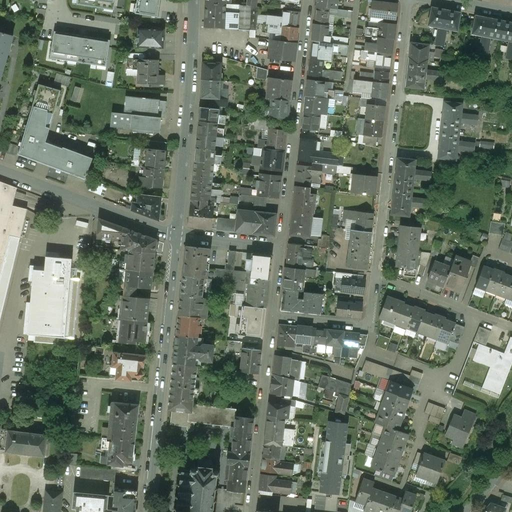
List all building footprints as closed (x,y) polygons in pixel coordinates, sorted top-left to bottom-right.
[(97,0),(77,0),(76,5),(96,8),(97,0)] [(115,0),(97,0),(96,8),(113,11),(115,0)] [(160,0),(136,0),(135,14),(157,18),(160,0)] [(316,0),(316,8),(330,9),(331,5),(351,8),(352,0),(316,0)] [(387,5),(373,3),(371,17),(384,18),(395,20),(396,20),(397,7),(387,7),(387,5)] [(226,6),(206,5),(205,16),(204,29),(217,30),(222,30),(234,30),(248,31),(256,31),(256,7),(226,6)] [(330,9),(316,8),(314,24),(328,26),(330,15),(330,9)] [(460,15),(432,10),(429,26),(447,29),(457,31),(460,15)] [(300,13),(284,11),(283,18),(282,26),(298,28),(300,13)] [(511,24),(476,18),(473,34),(484,37),(490,38),(510,42),(511,42),(511,24)] [(328,26),(314,24),(312,41),(326,43),(327,37),(328,26)] [(383,24),(380,24),(379,31),(378,39),(393,41),(395,26),(383,24)] [(298,28),(282,26),(281,34),(297,38),(298,28)] [(447,29),(440,28),(439,33),(438,33),(436,45),(444,47),(447,35),(446,34),(447,29)] [(164,30),(138,29),(138,39),(140,39),(140,47),(137,47),(137,48),(148,49),(163,49),(164,30)] [(379,31),(366,30),(365,38),(373,39),(378,39),(379,31)] [(110,40),(54,32),(50,59),(106,67),(110,40)] [(274,33),(268,32),(265,56),(294,60),(297,38),(281,34),(274,33)] [(0,70),(3,71),(13,37),(0,33),(0,70)] [(348,40),(327,37),(326,43),(338,45),(347,46),(348,40)] [(490,38),(484,37),(483,43),(481,42),(479,54),(488,56),(491,44),(489,44),(490,38)] [(378,39),(373,39),(372,45),(366,44),(366,47),(365,52),(377,53),(378,39)] [(393,41),(378,39),(377,53),(391,55),(393,41)] [(326,43),(312,41),(311,58),(324,60),(326,50),(326,43)] [(338,45),(326,43),(326,50),(338,51),(338,45)] [(428,47),(411,45),(410,59),(426,61),(428,47)] [(435,56),(442,58),(444,50),(436,49),(435,56)] [(365,52),(360,51),(359,58),(375,60),(375,67),(375,68),(390,70),(391,55),(377,53),(365,52)] [(324,60),(311,58),(308,76),(322,78),(323,70),(324,60)] [(410,59),(408,73),(406,87),(424,89),(425,79),(426,72),(427,61),(426,61),(410,59)] [(146,60),(127,60),(127,70),(138,70),(138,84),(164,85),(164,76),(157,76),(158,61),(146,60)] [(221,64),(203,63),(202,80),(222,81),(222,74),(220,74),(221,64)] [(268,70),(258,67),(256,79),(267,80),(268,70)] [(390,70),(375,68),(375,75),(374,82),(388,84),(390,70)] [(339,72),(323,70),(322,78),(338,80),(339,72)] [(112,86),(115,72),(109,71),(106,85),(112,86)] [(444,73),(432,72),(432,73),(426,72),(425,79),(432,80),(431,81),(443,82),(444,73)] [(375,75),(361,73),(360,81),(362,81),(374,82),(375,75)] [(292,81),(269,78),(267,99),(272,100),(289,102),(292,81)] [(222,81),(202,80),(201,98),(212,99),(219,99),(220,89),(222,89),(222,81)] [(325,82),(308,80),(306,97),(323,99),(324,90),(325,82)] [(374,82),(362,81),(360,92),(372,93),(374,82)] [(388,84),(374,82),(372,93),(372,98),(386,99),(388,84)] [(39,85),(28,120),(50,127),(61,91),(39,85)] [(81,89),(75,87),(71,101),(77,103),(81,89)] [(342,96),(334,95),(335,92),(331,91),(329,100),(342,102),(342,96)] [(160,100),(126,97),(124,114),(161,118),(165,119),(167,102),(160,101),(160,100)] [(323,99),(306,97),(304,112),(321,114),(326,115),(328,100),(323,99)] [(219,99),(212,99),(212,106),(226,109),(228,100),(219,99)] [(376,100),(362,99),(361,108),(367,109),(367,105),(375,106),(376,100)] [(289,102),(272,100),(270,117),(270,118),(287,119),(289,102)] [(464,106),(446,104),(444,117),(441,145),(439,159),(457,161),(459,151),(459,144),(462,123),(462,116),(464,106)] [(375,106),(367,105),(367,109),(366,120),(384,122),(385,108),(375,106)] [(218,111),(201,109),(199,122),(217,124),(218,116),(218,111)] [(321,114),(304,112),(302,129),(319,131),(320,123),(321,114)] [(124,114),(112,113),(110,127),(159,133),(161,118),(124,114)] [(226,116),(218,116),(217,124),(225,125),(226,116)] [(480,118),(469,116),(468,117),(462,116),(462,123),(468,124),(467,125),(479,126),(480,118)] [(271,123),(256,118),(255,127),(270,128),(271,123)] [(50,127),(28,120),(18,155),(40,163),(46,141),(50,127)] [(384,122),(365,121),(364,129),(365,129),(364,136),(363,135),(363,136),(377,138),(382,139),(384,122)] [(217,124),(199,122),(198,135),(216,137),(217,128),(217,124)] [(224,129),(217,128),(216,137),(223,138),(224,129)] [(286,132),(269,130),(268,140),(267,148),(268,148),(284,150),(286,132)] [(216,137),(198,135),(196,149),(214,151),(215,146),(216,137)] [(223,138),(216,137),(215,146),(222,147),(223,138)] [(377,138),(366,137),(365,146),(376,148),(377,138)] [(268,140),(260,140),(259,148),(268,149),(268,148),(267,148),(268,140)] [(316,142),(301,140),(299,161),(313,163),(314,163),(315,152),(316,142)] [(46,141),(40,163),(85,180),(93,159),(46,141)] [(166,143),(146,141),(146,149),(165,151),(166,143)] [(477,145),(465,144),(459,144),(459,151),(464,151),(464,152),(476,154),(477,145)] [(146,149),(141,148),(140,157),(139,157),(139,162),(132,161),(131,166),(141,167),(164,170),(164,166),(166,165),(166,161),(165,160),(165,151),(146,149)] [(214,151),(196,149),(195,162),(213,164),(214,156),(214,151)] [(284,152),(264,150),(262,166),(261,169),(281,172),(284,152)] [(339,155),(315,152),(314,163),(313,163),(313,164),(322,165),(330,166),(338,166),(338,160),(339,155)] [(221,156),(214,156),(213,164),(214,164),(220,165),(221,156)] [(263,158),(254,157),(253,165),(262,166),(263,158)] [(416,162),(398,160),(396,174),(393,201),(392,215),(409,217),(410,207),(411,200),(414,180),(415,172),(416,162)] [(213,164),(195,162),(193,181),(212,183),(214,164),(213,164)] [(322,165),(313,164),(312,168),(313,168),(311,183),(320,184),(321,170),(322,165)] [(164,170),(141,167),(138,186),(162,189),(164,170)] [(312,168),(298,167),(296,187),(310,189),(311,183),(313,168),(312,168)] [(342,167),(339,167),(338,174),(351,176),(351,168),(342,167)] [(433,174),(421,172),(421,173),(415,172),(414,180),(420,180),(420,181),(432,183),(433,174)] [(281,177),(261,175),(259,196),(278,199),(281,177)] [(377,177),(353,175),(351,194),(375,196),(377,177)] [(104,196),(108,187),(96,181),(92,191),(104,196)] [(212,183),(193,181),(191,200),(192,200),(210,202),(210,197),(211,192),(212,183)] [(0,182),(0,321),(27,210),(13,207),(17,189),(0,182)] [(212,183),(211,192),(221,194),(223,184),(212,183)] [(310,189),(296,187),(293,216),(312,218),(312,214),(315,214),(317,195),(310,194),(310,189)] [(253,190),(240,189),(239,195),(252,197),(253,190)] [(252,197),(239,195),(238,211),(239,202),(254,203),(253,209),(265,211),(265,213),(267,199),(252,197)] [(161,198),(139,196),(138,205),(133,204),(132,211),(155,219),(159,217),(161,198)] [(429,201),(418,199),(418,200),(411,200),(410,207),(417,208),(417,209),(428,210),(429,201)] [(210,202),(192,200),(191,206),(190,206),(188,227),(212,230),(214,212),(213,212),(214,203),(210,202)] [(238,211),(236,221),(235,233),(254,235),(254,227),(249,226),(250,212),(238,211)] [(373,215),(344,211),(343,219),(356,221),(355,231),(371,233),(373,215)] [(265,213),(250,212),(249,226),(254,227),(254,235),(274,237),(276,215),(265,213)] [(312,218),(293,216),(290,235),(309,238),(310,235),(312,218)] [(322,219),(312,218),(310,235),(320,236),(322,219)] [(112,225),(98,219),(97,226),(110,231),(112,225)] [(236,221),(218,219),(216,231),(235,233),(236,221)] [(505,225),(491,222),(489,234),(503,236),(505,225)] [(124,229),(112,225),(110,231),(98,227),(97,239),(103,239),(103,238),(110,239),(110,240),(123,242),(124,229)] [(421,228),(400,226),(397,250),(418,252),(421,228)] [(156,241),(124,229),(123,242),(122,250),(129,251),(155,254),(155,249),(157,250),(158,243),(156,243),(156,241)] [(355,231),(350,230),(346,268),(367,270),(371,233),(355,231)] [(511,246),(511,242),(503,239),(501,244),(511,248),(511,246)] [(431,253),(430,256),(436,258),(441,243),(435,241),(431,253)] [(511,248),(501,244),(499,250),(509,254),(511,248)] [(304,246),(289,245),(286,265),(301,267),(302,259),(303,249),(304,246)] [(210,250),(186,247),(182,277),(207,279),(213,280),(214,272),(205,271),(207,258),(209,258),(210,250)] [(311,249),(303,249),(302,259),(311,260),(313,248),(311,248),(311,249)] [(418,252),(397,250),(395,268),(405,269),(416,270),(418,252)] [(155,254),(129,251),(129,255),(126,255),(125,262),(128,263),(127,270),(153,274),(154,264),(156,263),(156,260),(154,259),(155,254)] [(236,252),(229,252),(227,265),(234,266),(236,252)] [(431,253),(421,252),(419,266),(426,268),(430,256),(431,253)] [(272,256),(252,254),(250,270),(247,270),(247,278),(269,281),(272,256)] [(479,258),(473,256),(470,263),(469,266),(475,269),(479,258)] [(72,259),(46,257),(44,271),(33,270),(29,314),(27,335),(34,336),(34,343),(58,345),(59,338),(65,339),(72,259)] [(450,269),(444,287),(460,293),(469,266),(470,263),(455,257),(450,269)] [(125,262),(121,262),(120,270),(127,270),(128,263),(125,262)] [(450,269),(434,262),(428,280),(444,287),(450,269)] [(234,266),(227,265),(226,272),(234,273),(234,266)] [(493,271),(483,267),(475,287),(486,291),(487,289),(493,271)] [(301,270),(286,268),(283,290),(298,292),(301,270)] [(416,270),(405,269),(404,276),(415,277),(416,270)] [(127,270),(120,270),(119,278),(124,279),(126,279),(127,270)] [(153,274),(127,270),(126,279),(124,279),(123,286),(125,287),(125,291),(136,292),(136,288),(151,289),(151,288),(153,288),(154,283),(152,283),(153,274)] [(493,271),(487,289),(497,293),(504,275),(504,273),(494,270),(493,271)] [(226,272),(214,271),(214,272),(213,280),(217,280),(216,287),(232,289),(234,273),(226,272)] [(511,283),(511,278),(504,275),(497,293),(496,294),(506,299),(507,297),(511,283)] [(207,279),(182,277),(180,297),(202,299),(203,291),(206,291),(207,279)] [(247,278),(245,278),(244,295),(237,294),(236,305),(241,306),(266,308),(269,281),(247,278)] [(352,280),(343,279),(342,280),(341,292),(364,295),(366,281),(352,280)] [(298,292),(283,290),(281,311),(296,313),(297,300),(298,292)] [(322,295),(304,292),(303,300),(297,300),(296,313),(320,315),(321,308),(322,295)] [(136,295),(126,294),(126,297),(121,296),(120,310),(123,310),(122,320),(147,322),(149,299),(136,298),(136,295)] [(202,299),(180,297),(178,316),(200,319),(201,312),(203,312),(204,304),(201,304),(202,299)] [(396,323),(404,305),(404,303),(387,297),(383,309),(385,309),(382,318),(396,323)] [(363,304),(348,303),(348,304),(338,303),(336,317),(361,320),(363,304)] [(404,305),(396,323),(396,325),(406,329),(407,329),(407,327),(413,309),(404,305)] [(413,309),(407,327),(417,331),(424,313),(425,311),(414,307),(413,309)] [(424,313),(417,331),(416,332),(417,332),(427,336),(428,335),(434,316),(424,313)] [(434,316),(428,335),(438,338),(445,320),(445,319),(435,315),(434,316)] [(200,319),(178,316),(176,336),(198,338),(198,334),(201,334),(201,327),(199,326),(200,319)] [(265,318),(250,316),(248,337),(247,343),(262,345),(265,318)] [(122,320),(114,319),(113,329),(121,330),(122,320)] [(147,322),(122,320),(121,330),(120,342),(136,344),(136,341),(145,342),(145,341),(148,339),(149,335),(147,332),(146,332),(147,322)] [(445,320),(438,338),(434,347),(445,351),(448,344),(455,324),(445,320)] [(237,326),(228,325),(226,341),(247,343),(248,337),(236,336),(237,326)] [(297,327),(279,325),(277,346),(295,348),(295,342),(297,327)] [(312,328),(297,327),(295,342),(303,343),(310,344),(312,328)] [(417,331),(407,327),(407,329),(406,329),(404,335),(414,338),(417,332),(416,332),(417,331)] [(328,330),(312,328),(310,344),(317,344),(326,345),(328,330)] [(473,342),(479,344),(485,346),(491,332),(479,328),(473,342)] [(344,332),(328,330),(326,345),(335,346),(342,347),(344,332)] [(360,333),(344,332),(342,347),(358,348),(358,346),(360,335),(360,333)] [(368,335),(360,335),(358,346),(365,347),(368,335)] [(390,339),(380,335),(376,347),(387,350),(390,339)] [(198,338),(176,336),(174,350),(196,352),(197,347),(198,338)] [(485,346),(479,344),(472,360),(474,361),(476,356),(496,363),(486,389),(500,395),(511,364),(511,338),(504,354),(485,346)] [(310,344),(303,343),(302,351),(310,351),(310,344)] [(214,345),(203,344),(200,347),(197,347),(196,352),(213,354),(214,345)] [(342,347),(335,346),(335,348),(333,348),(332,356),(341,357),(342,347)] [(358,348),(342,347),(341,357),(357,359),(358,348)] [(261,351),(242,349),(240,371),(249,372),(259,374),(261,351)] [(196,352),(174,350),(173,364),(195,366),(196,357),(196,352)] [(213,354),(196,352),(196,357),(199,358),(201,362),(212,363),(213,354)] [(133,354),(125,353),(125,354),(115,353),(113,365),(113,366),(118,366),(118,375),(117,379),(131,380),(131,375),(137,376),(139,378),(144,374),(142,372),(143,366),(144,356),(133,355),(133,354)] [(290,358),(275,356),(273,374),(288,376),(287,379),(294,381),(298,381),(299,375),(297,374),(299,360),(290,359),(290,358)] [(393,371),(366,361),(362,372),(389,381),(393,371)] [(195,366),(173,364),(171,386),(195,388),(196,371),(195,371),(196,367),(195,366)] [(113,365),(111,365),(110,374),(118,375),(118,366),(113,366),(113,365)] [(240,371),(236,371),(234,384),(247,385),(249,372),(240,371)] [(410,377),(393,371),(389,381),(390,382),(406,388),(410,377)] [(423,375),(412,371),(410,377),(406,388),(413,390),(417,392),(423,375)] [(287,378),(273,374),(271,393),(291,396),(292,382),(286,380),(287,378)] [(351,384),(322,375),(318,388),(340,395),(348,397),(351,384)] [(386,392),(409,400),(413,390),(406,388),(390,382),(386,392)] [(195,388),(171,386),(168,410),(172,410),(192,413),(193,405),(195,388)] [(383,402),(406,411),(409,400),(386,392),(383,402)] [(348,397),(340,395),(336,413),(344,415),(348,397)] [(296,401),(291,400),(282,399),(281,405),(289,406),(287,419),(293,420),(295,408),(296,401)] [(138,405),(111,402),(109,419),(112,420),(110,439),(134,442),(138,405)] [(379,413),(402,421),(406,411),(383,402),(379,413)] [(445,409),(428,403),(424,414),(430,416),(440,420),(445,409)] [(281,405),(270,404),(268,416),(268,417),(284,419),(287,419),(289,406),(281,405)] [(236,410),(193,405),(192,413),(172,410),(170,426),(187,427),(187,429),(187,430),(188,431),(189,432),(190,432),(192,432),(193,431),(193,430),(194,423),(198,423),(231,428),(234,428),(235,417),(236,410)] [(385,427),(398,431),(402,421),(379,413),(375,423),(385,427)] [(454,417),(447,436),(464,444),(476,417),(464,413),(461,420),(454,417)] [(440,420),(430,416),(428,422),(438,425),(440,420)] [(254,420),(235,417),(234,428),(231,428),(231,431),(231,435),(251,437),(252,433),(254,420)] [(284,419),(268,417),(266,430),(283,432),(284,419)] [(348,424),(328,421),(325,441),(321,441),(317,472),(321,473),(319,493),(339,495),(341,475),(346,476),(348,460),(347,460),(347,456),(349,456),(350,444),(345,444),(348,424)] [(381,437),(405,445),(409,435),(398,431),(385,427),(381,437)] [(0,429),(0,450),(6,451),(8,431),(9,431),(9,430),(0,429)] [(283,432),(266,430),(265,444),(281,446),(282,438),(283,432)] [(9,431),(8,431),(6,451),(5,452),(44,457),(47,436),(9,431)] [(251,437),(231,435),(230,442),(232,442),(231,452),(249,455),(251,437)] [(378,448),(401,456),(405,445),(381,437),(378,448)] [(110,439),(102,438),(102,450),(109,450),(108,457),(108,464),(128,466),(128,462),(132,462),(134,442),(110,439)] [(281,446),(265,444),(263,458),(279,460),(281,446)] [(374,458),(397,466),(401,456),(378,448),(374,458)] [(231,452),(228,452),(226,464),(227,464),(226,480),(228,480),(227,490),(245,492),(248,466),(249,466),(250,455),(249,455),(231,452)] [(423,454),(417,453),(414,463),(419,465),(423,454)] [(426,479),(434,457),(423,453),(419,465),(416,475),(426,479)] [(466,459),(450,453),(447,460),(462,465),(466,459)] [(67,464),(76,465),(77,455),(68,454),(67,464)] [(434,457),(426,479),(437,482),(445,461),(434,457)] [(279,460),(263,458),(261,471),(278,473),(279,463),(279,460)] [(397,466),(374,458),(370,468),(393,477),(397,466)] [(201,459),(198,461),(198,463),(194,463),(193,467),(183,466),(181,466),(181,465),(179,465),(178,471),(177,473),(180,474),(179,483),(176,483),(176,486),(179,486),(178,496),(175,495),(175,498),(178,498),(176,508),(174,508),(173,510),(176,510),(175,511),(215,511),(216,511),(213,511),(214,502),(217,503),(217,500),(214,499),(215,490),(218,490),(218,488),(215,487),(216,478),(219,478),(220,476),(217,475),(219,473),(219,472),(217,470),(217,469),(217,465),(213,465),(213,463),(210,460),(201,459)] [(293,464),(279,463),(278,473),(291,475),(293,464)] [(116,470),(82,467),(81,478),(115,482),(116,470)] [(276,476),(261,475),(259,491),(289,495),(291,482),(276,480),(276,476)] [(356,500),(367,504),(372,488),(374,483),(364,479),(356,500)] [(372,488),(367,504),(365,510),(370,511),(375,511),(383,493),(383,492),(372,488)] [(137,491),(114,489),(112,506),(118,507),(117,511),(112,510),(112,511),(111,511),(134,511),(135,509),(136,498),(137,491)] [(60,511),(62,493),(46,492),(43,511),(60,511)] [(406,492),(403,499),(398,511),(410,511),(417,496),(406,492)] [(383,493),(375,511),(387,511),(392,497),(383,493)] [(107,497),(79,494),(77,511),(111,511),(112,511),(106,510),(107,497)] [(392,497),(387,511),(398,511),(403,499),(393,495),(392,497)] [(511,504),(511,498),(503,495),(501,501),(511,504)]
